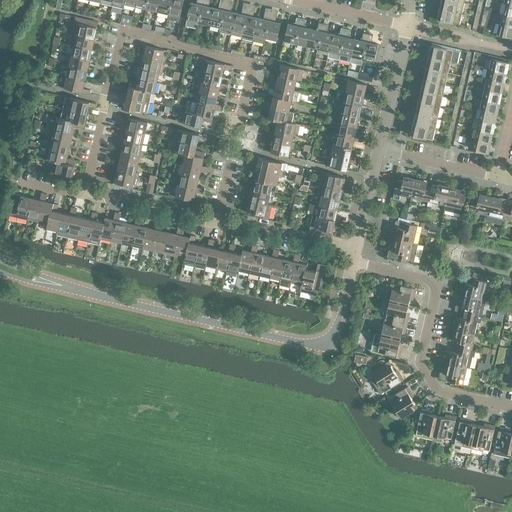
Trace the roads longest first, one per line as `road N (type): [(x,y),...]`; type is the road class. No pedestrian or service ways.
road 1 (residential): [(84,195),(123,33),(254,65),(242,116),(227,138),(231,159),(216,224)]
road 2 (unclassified): [(98,295),(325,347),(353,262)]
road 3 (residential): [(353,262),(435,281),(425,368),(440,392),(511,408)]
road 4 (residential): [(356,248),(250,223),(240,230),(216,224)]
road 5 (residential): [(216,224),(193,210),(110,191),(84,195)]
road 6 (residential): [(380,147),(409,27)]
road 7 (residential): [(380,147),(499,176)]
road 8 (residential): [(409,27),(291,0)]
